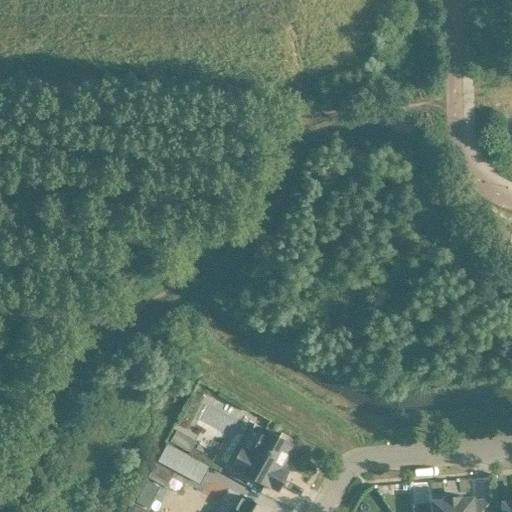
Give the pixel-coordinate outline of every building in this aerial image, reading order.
[(232,465),(260,480),(278,490),(288,471),(282,467),(286,460),(290,462),(297,449),(293,447),(294,444),(291,442),(293,438),(282,432),(280,436),(263,427),(250,450),(243,446),(232,465)] [(177,429),(171,440),(190,451),(196,439),(177,429)] [(166,441),(148,475),(165,484),(174,469),(198,483),(208,464),(166,441)] [(235,490),(240,479),(219,469),(214,480),(235,490)] [(147,479),(135,500),(148,507),(159,486),(147,479)] [(268,511),(270,510),(242,495),(232,511),(268,511)] [(415,505),(415,511),(491,511),(491,499),(473,500),(472,497),(433,500),(433,503),(415,505)] [(133,501),(126,511),(149,511),(150,511),(144,508),(133,501)]
